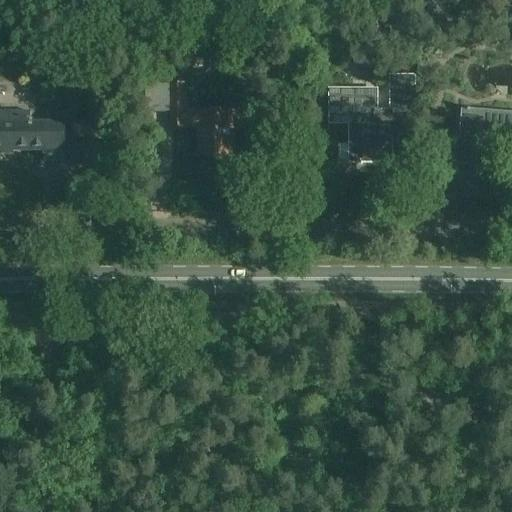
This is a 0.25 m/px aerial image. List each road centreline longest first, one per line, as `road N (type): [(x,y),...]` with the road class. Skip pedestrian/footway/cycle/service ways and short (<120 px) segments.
road 1 (residential): [(511,233),(0,230)]
road 2 (secondary): [(511,282),(0,280)]
